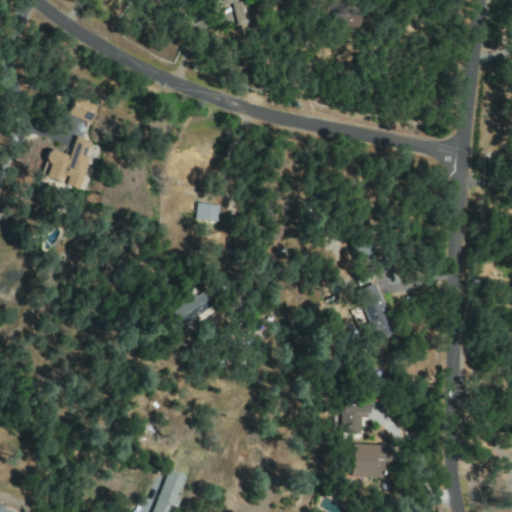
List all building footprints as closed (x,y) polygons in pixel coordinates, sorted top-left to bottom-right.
[(88,123),(94,106),(70,98),(64,115),(88,123)] [(66,156),(46,149),(42,161),(47,163),(42,178),(61,184),(75,189),(90,143),(72,136),(66,156)] [(216,205),(192,203),(190,219),(215,221),(216,205)] [(391,332),(371,283),(351,291),(372,341),(391,332)] [(202,308),(192,291),(157,311),(168,328),(202,308)] [(336,433),(357,434),(357,418),(365,418),(365,401),(337,401),(336,433)] [(347,477),(379,478),(380,461),(388,462),(388,446),(348,444),(347,477)] [(148,511),(169,511),(175,498),(174,498),(182,476),(165,469),(148,511)]
